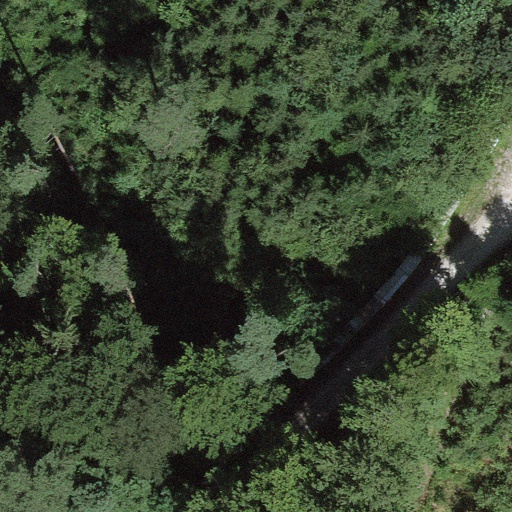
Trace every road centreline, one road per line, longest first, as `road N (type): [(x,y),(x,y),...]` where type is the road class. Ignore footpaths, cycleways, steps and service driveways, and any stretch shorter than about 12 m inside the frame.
road 1 (track): [(511,232),(231,511)]
road 2 (track): [(413,511),(424,449),(497,307),(507,236)]
